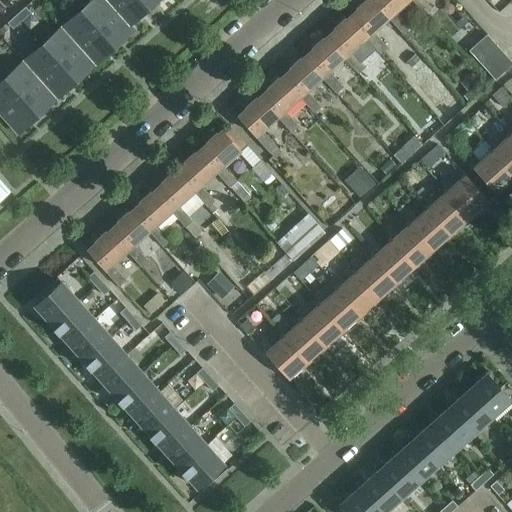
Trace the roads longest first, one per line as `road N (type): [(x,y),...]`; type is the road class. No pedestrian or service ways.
road 1 (residential): [(0,261),(295,0)]
road 2 (residential): [(511,354),(482,332),(274,511)]
road 3 (residential): [(109,511),(0,381)]
